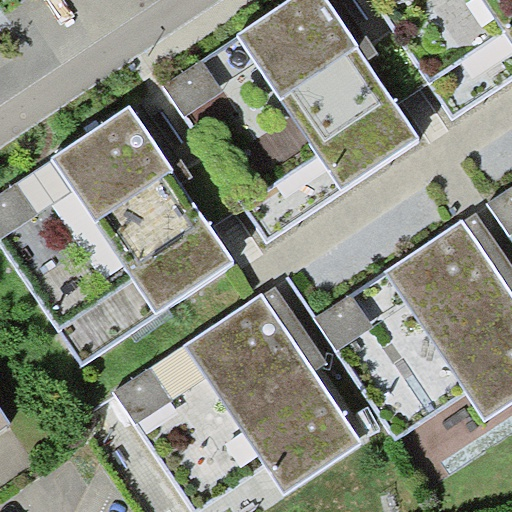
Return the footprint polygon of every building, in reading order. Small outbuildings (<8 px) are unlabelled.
[(269,238),(416,144),(356,52),(338,24),(322,0),(303,0),(170,86),(269,238)] [(511,0),(378,0),(455,117),(511,80),(511,0)] [(0,236),(84,364),(232,268),(169,173),(153,148),(129,111),(0,195),(0,236)] [(511,190),(491,205),(511,237),(511,190)] [(487,255),(464,222),(315,323),(397,445),(466,398),(484,424),(511,405),(511,292),(507,285),(487,255)] [(287,334),(265,300),(119,398),(195,511),(204,511),(267,470),(285,496),(362,445),(305,360),(287,334)] [(0,433),(13,425),(0,406),(0,433)]
